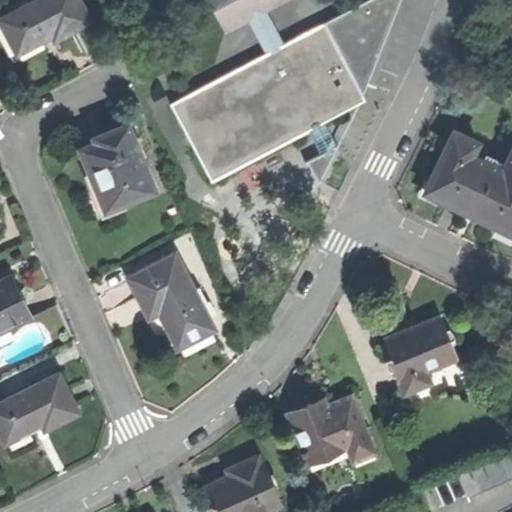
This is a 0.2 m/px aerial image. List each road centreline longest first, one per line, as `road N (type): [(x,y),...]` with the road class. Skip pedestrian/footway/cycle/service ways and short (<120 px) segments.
road 1 (residential): [(152,460),(19,162),(29,119),(110,81)]
road 2 (residential): [(152,460),(268,364),(357,214)]
road 3 (residential): [(357,214),(457,0)]
road 4 (residential): [(357,214),(511,287)]
